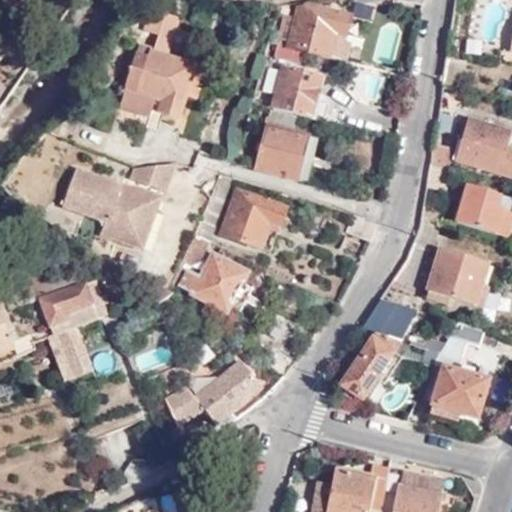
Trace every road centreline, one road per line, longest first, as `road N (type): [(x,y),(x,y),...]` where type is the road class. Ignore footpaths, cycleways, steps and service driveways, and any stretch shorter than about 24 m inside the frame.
road 1 (residential): [(287,410),(401,221),(438,0)]
road 2 (residential): [(84,511),(158,478),(247,420),(287,410)]
road 3 (residential): [(497,466),(287,410)]
